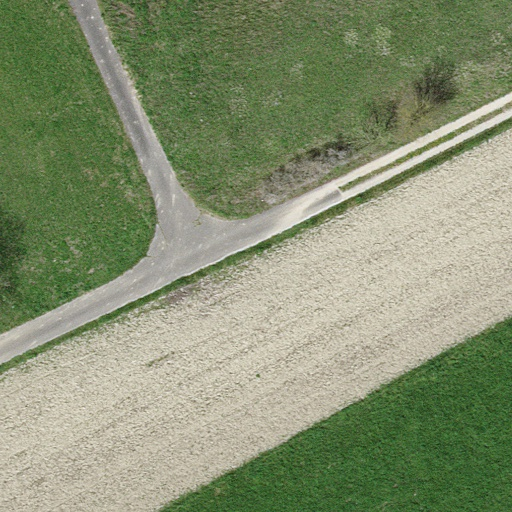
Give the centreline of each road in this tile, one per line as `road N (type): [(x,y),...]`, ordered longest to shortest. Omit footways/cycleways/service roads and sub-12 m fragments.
road 1 (track): [(198,252),(511,97)]
road 2 (track): [(198,252),(87,0)]
road 3 (track): [(0,353),(198,252)]
